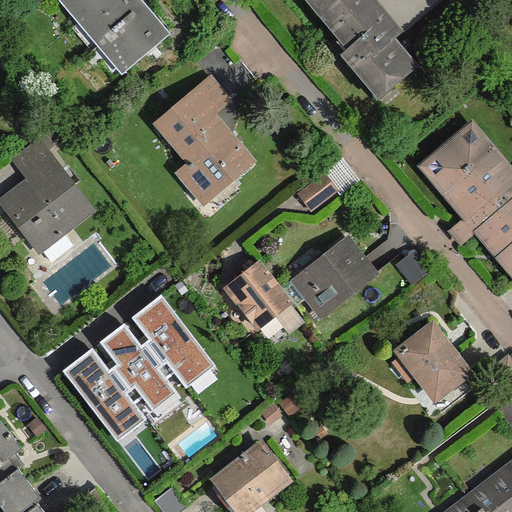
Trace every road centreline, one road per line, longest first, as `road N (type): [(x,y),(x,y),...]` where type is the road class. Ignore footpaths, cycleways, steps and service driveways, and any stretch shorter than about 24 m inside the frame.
road 1 (residential): [(229,0),(511,335)]
road 2 (residential): [(0,331),(139,511)]
